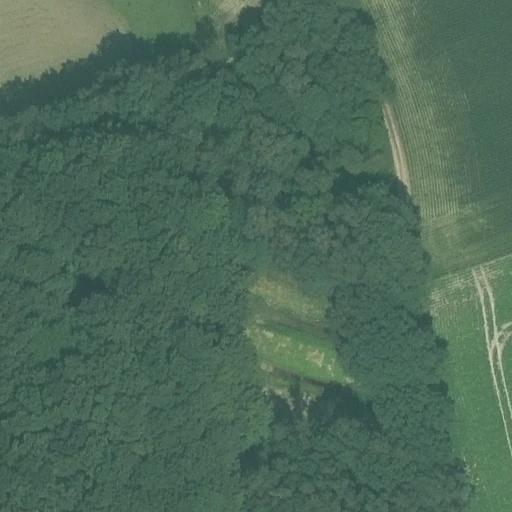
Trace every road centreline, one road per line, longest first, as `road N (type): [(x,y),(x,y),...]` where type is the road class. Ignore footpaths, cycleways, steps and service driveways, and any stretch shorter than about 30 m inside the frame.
road 1 (track): [(450,511),(414,367),(403,201),(389,127),(338,0)]
road 2 (track): [(295,0),(177,109),(0,205)]
